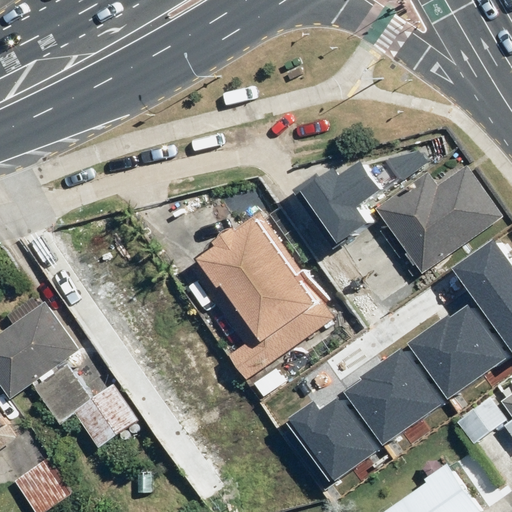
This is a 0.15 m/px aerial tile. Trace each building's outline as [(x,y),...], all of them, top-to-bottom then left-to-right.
[(438,171),(387,207),(433,271),(511,215),(475,165),(447,184),(438,171)] [(268,210),(198,263),(253,341),(239,351),(257,377),(341,317),(328,299),(325,302),(311,283),(317,278),(268,210)] [(418,286),(385,243),(354,267),(387,310),(418,286)] [(511,267),(509,263),(457,299),(505,369),(511,363),(511,267)] [(124,291),(88,314),(122,367),(154,346),(161,357),(179,346),(172,335),(198,319),(178,288),(164,296),(160,290),(174,281),(164,265),(151,274),(146,267),(120,284),(124,291)] [(22,325),(0,340),(0,371),(20,400),(39,387),(67,426),(84,414),(108,448),(145,422),(119,384),(101,397),(76,361),(86,353),(66,324),(69,322),(54,300),(46,306),(41,298),(15,316),(22,325)] [(479,383),(455,350),(427,370),(452,403),(479,383)] [(0,456),(25,439),(0,404),(0,456)] [(53,511),(76,497),(50,458),(20,478),(42,511),(53,511)] [(481,511),(488,507),(454,462),(387,511),(481,511)]
